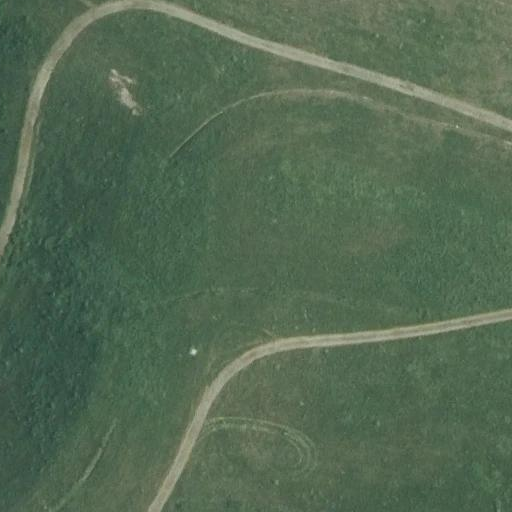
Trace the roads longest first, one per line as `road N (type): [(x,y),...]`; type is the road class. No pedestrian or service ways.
road 1 (track): [(0,258),(44,64),(96,13),(132,5),(163,11),(511,129)]
road 2 (track): [(511,317),(424,337),(287,346),(240,365),(207,398),(145,511)]
